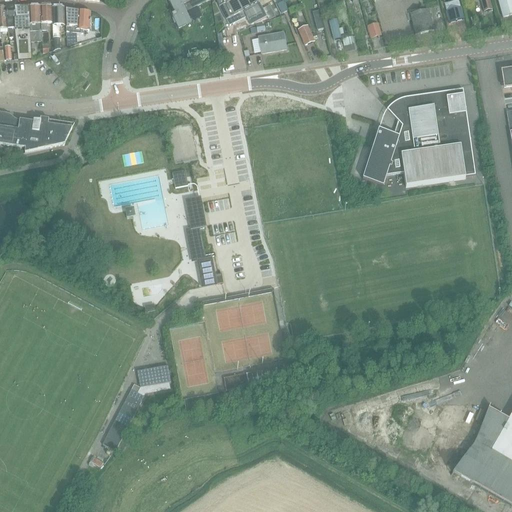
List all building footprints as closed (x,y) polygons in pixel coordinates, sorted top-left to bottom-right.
[(167,0),(172,9),(169,11),(178,30),(191,23),(186,13),(198,7),(211,0),(167,0)] [(246,18),(243,12),(236,0),(215,0),(220,8),(226,21),(230,27),(246,18)] [(236,0),(243,12),(250,9),(260,4),(257,0),(236,0)] [(493,12),(490,0),(480,0),(484,14),(493,12)] [(511,15),(511,0),(497,0),(503,18),(511,15)] [(284,4),(278,7),(282,14),(287,12),(284,4)] [(41,32),(40,7),(29,8),(30,43),(42,43),(42,40),(42,32),(41,32)] [(52,7),(40,7),(41,32),(42,32),(48,32),(47,25),(50,24),(53,24),(52,9),(52,7)] [(6,9),(0,8),(0,29),(8,30),(9,36),(8,29),(6,9)] [(12,29),(15,29),(14,19),(16,20),(15,8),(6,9),(8,29),(9,36),(9,39),(13,38),(12,29)] [(31,60),(30,43),(29,8),(15,8),(16,20),(14,19),(15,29),(15,31),(18,61),(31,60)] [(64,27),(64,9),(64,8),(52,9),(53,24),(53,32),(54,53),(60,51),(59,27),(64,27)] [(446,12),(449,24),(464,20),(461,8),(460,8),(446,12)] [(90,15),(90,14),(78,13),(78,12),(66,10),(66,28),(66,34),(76,35),(83,35),(83,31),(89,32),(90,15)] [(410,16),(415,36),(433,31),(428,11),(410,16)] [(272,12),(266,15),(269,20),(274,18),(272,12)] [(320,13),(313,15),(318,33),(324,32),(320,13)] [(389,18),(378,21),(380,34),(391,32),(389,18)] [(336,21),(329,22),(334,41),(341,39),(336,21)] [(308,27),(298,31),(305,47),(306,46),(314,43),(308,27)] [(77,45),(76,35),(66,34),(67,48),(77,45)] [(262,55),(265,54),(275,53),(274,50),(280,49),(280,52),(286,50),(283,34),(259,38),(261,55),(262,55)] [(511,70),(501,72),(504,90),(511,88),(511,70)] [(404,174),(406,188),(465,180),(465,178),(475,176),(463,90),(406,98),(399,101),(392,105),(387,110),(398,122),(394,135),(379,131),(363,180),(383,187),(387,177),(404,174)] [(511,95),(503,97),(505,110),(511,108),(511,95)] [(13,119),(8,115),(0,113),(0,145),(26,150),(25,154),(65,146),(74,125),(41,120),(41,123),(33,122),(33,124),(18,122),(15,121),(13,119)] [(138,148),(116,151),(119,172),(141,169),(138,148)] [(186,178),(185,172),(172,174),(173,180),(174,184),(175,189),(188,187),(186,178)] [(200,199),(186,201),(187,207),(191,230),(197,262),(202,285),(202,288),(223,284),(221,275),(214,276),(211,259),(205,261),(199,228),(205,227),(200,199)] [(154,305),(144,307),(145,311),(145,314),(155,312),(154,307),(154,305)] [(129,426),(139,408),(144,398),(143,397),(145,395),(170,390),(169,384),(171,384),(168,367),(137,372),(140,389),(138,394),(131,391),(116,419),(129,426)] [(279,382),(277,369),(247,375),(246,375),(224,379),(226,392),(249,388),(279,382)] [(450,422),(459,404),(454,401),(445,419),(450,422)] [(511,415),(509,421),(489,409),(490,406),(474,445),(451,476),(454,473),(511,506),(511,415)] [(116,419),(107,437),(102,446),(115,452),(129,426),(116,419)]
